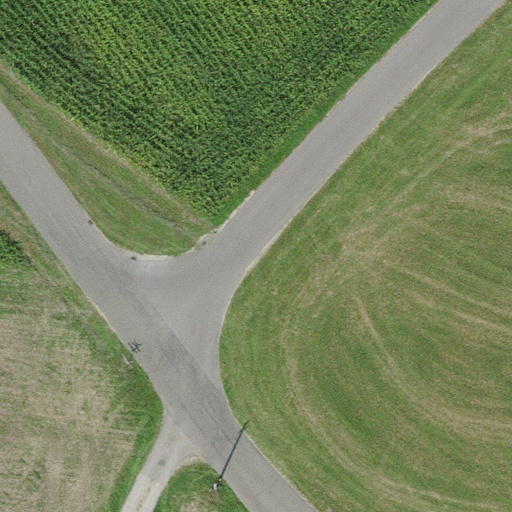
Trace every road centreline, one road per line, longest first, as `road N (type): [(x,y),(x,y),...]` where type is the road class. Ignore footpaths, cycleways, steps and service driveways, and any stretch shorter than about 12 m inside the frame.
road 1 (unclassified): [(164,344),(355,114),(495,0)]
road 2 (tertiary): [(164,344),(0,127)]
road 3 (tertiary): [(315,511),(195,389),(164,344)]
road 4 (track): [(135,511),(195,389)]
